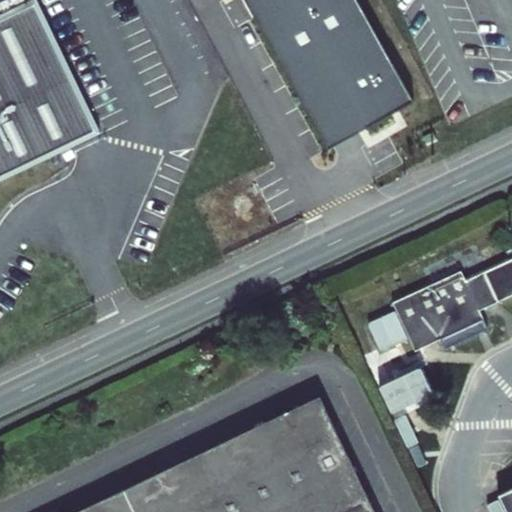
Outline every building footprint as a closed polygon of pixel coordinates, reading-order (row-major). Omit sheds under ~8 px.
[(0,0),(0,11),(23,0),(0,0)] [(0,176),(23,166),(96,131),(35,0),(23,0),(0,11),(0,176)] [(443,276),(391,301),(415,350),(480,319),(477,311),(511,294),(511,260),(450,289),(443,276)] [(373,511),(318,395),(74,511),(373,511)] [(511,511),(511,486),(496,494),(505,511),(511,511)]
